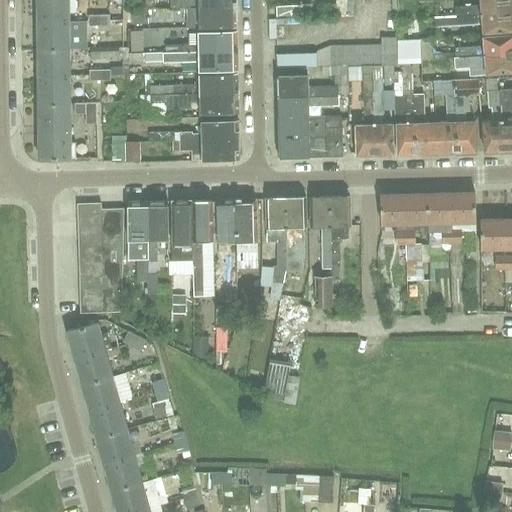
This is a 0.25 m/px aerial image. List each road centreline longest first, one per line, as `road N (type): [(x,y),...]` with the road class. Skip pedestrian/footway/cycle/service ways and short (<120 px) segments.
road 1 (residential): [(96,511),(51,355),(37,184)]
road 2 (residential): [(262,179),(511,174)]
road 3 (residential): [(37,184),(262,179)]
road 4 (residential): [(6,185),(3,0)]
road 5 (residential): [(262,179),(254,0)]
